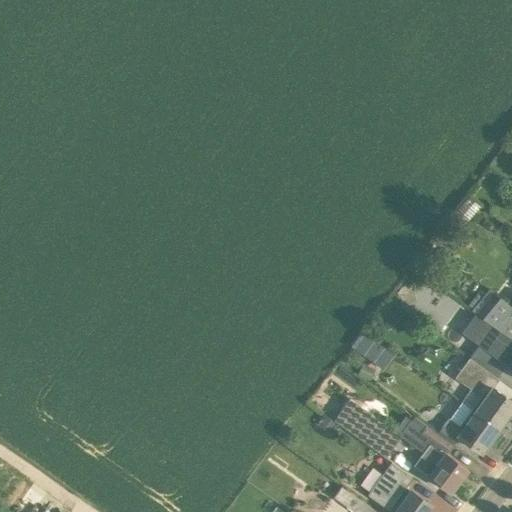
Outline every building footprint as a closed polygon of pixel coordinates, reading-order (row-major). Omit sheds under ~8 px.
[(494,327),(511,339),(511,337),(511,307),(500,298),(483,319),(494,327)] [(386,330),(396,322),(393,319),(386,311),(377,318),(384,327),(386,330)] [(494,327),(480,345),(504,363),(511,369),(511,340),(511,339),(494,327)] [(479,344),(469,358),(495,377),(504,363),(480,345),(479,344)] [(496,378),(495,377),(469,358),(463,367),(490,386),(496,378)] [(370,379),(375,366),(362,362),(357,375),(370,379)] [(511,401),(490,386),(463,367),(454,378),(470,390),(480,397),(470,410),(500,431),(511,413),(511,401)] [(349,399),(334,421),(386,458),(401,437),(394,432),(349,399)] [(486,450),(500,431),(470,410),(459,426),(448,419),(437,434),(453,446),(459,438),(481,453),(484,449),(486,450)] [(327,429),(334,421),(324,414),(318,423),(327,429)] [(447,455),(453,446),(437,434),(413,417),(410,421),(422,429),(419,434),(430,442),(447,455)] [(467,470),(447,455),(430,442),(414,465),(423,472),(423,473),(450,493),(467,470)] [(391,511),(427,511),(432,506),(405,487),(411,477),(390,462),(367,495),(388,511),(389,510),(391,511)] [(375,511),(340,487),(333,498),(352,511),(375,511)]
